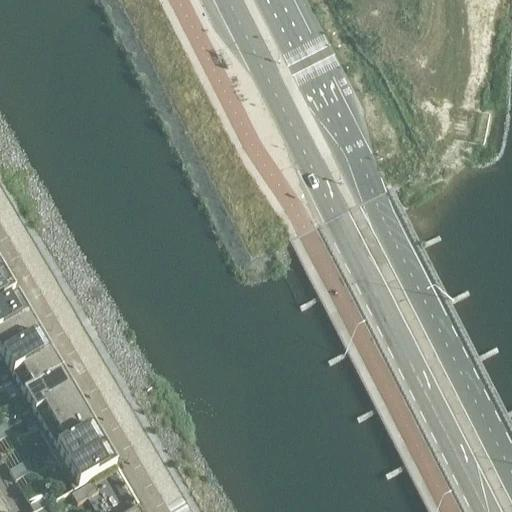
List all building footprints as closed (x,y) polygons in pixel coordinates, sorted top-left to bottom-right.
[(0,303),(13,296),(2,277),(0,277),(0,303)] [(0,335),(27,320),(16,300),(0,309),(0,335)] [(0,361),(38,338),(27,320),(0,335),(0,361),(1,361),(0,361)] [(11,379),(49,357),(38,338),(0,361),(1,361),(11,379)] [(60,376),(49,357),(11,379),(22,398),(60,376)] [(33,416),(71,394),(60,376),(22,398),(33,416)] [(44,435),(82,413),(71,394),(33,416),(43,434),(44,435)] [(51,456),(93,431),(82,413),(44,435),(43,434),(39,437),(40,437),(51,456)] [(0,437),(2,441),(12,436),(6,425),(0,428),(0,437)] [(62,475),(104,450),(93,431),(51,456),(62,475)] [(115,469),(104,450),(62,475),(73,494),(115,469)] [(24,479),(34,473),(28,463),(18,468),(24,479)] [(24,479),(18,468),(9,474),(15,484),(24,479)] [(92,486),(81,492),(87,501),(97,495),(92,486)] [(87,501),(81,492),(71,498),(77,508),(87,501)] [(31,511),(42,511),(53,506),(48,498),(29,509),(31,511)]
